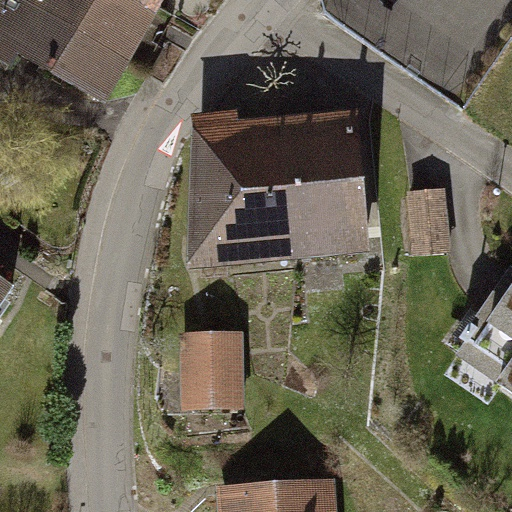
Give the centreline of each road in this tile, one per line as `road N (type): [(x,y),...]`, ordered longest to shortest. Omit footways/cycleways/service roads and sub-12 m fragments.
road 1 (residential): [(110,511),(103,355),(115,247),(191,97),(266,0)]
road 2 (residential): [(266,0),(511,173)]
